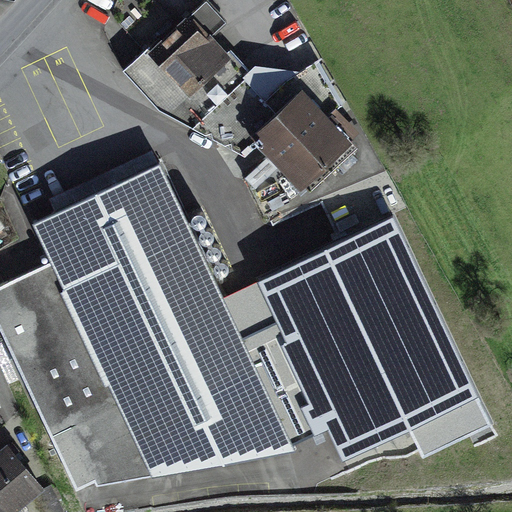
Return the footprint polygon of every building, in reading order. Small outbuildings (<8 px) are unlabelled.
[(153,51),(147,58),(190,100),(231,61),(226,56),(210,40),(226,25),(206,4),(190,19),(188,18),(153,51)] [(147,58),(153,51),(150,47),(136,61),(123,74),(160,114),(246,160),(258,148),(253,142),(302,94),(328,120),(336,112),(340,109),(314,66),(299,75),(255,68),(250,73),(230,52),(226,56),(231,61),(190,100),(147,58)] [(302,94),(253,142),(258,148),(301,196),(330,172),(337,181),(353,166),(345,159),(356,150),(351,143),(359,135),(336,112),(328,120),(302,94)] [(97,488),(296,450),(165,166),(33,232),(51,266),(0,290),(0,330),(48,440),(73,432),(97,488)] [(42,490),(7,446),(0,452),(0,511),(20,511),(34,500),(44,492),(42,490)] [(51,485),(42,490),(44,492),(34,500),(40,511),(64,511),(65,511),(51,485)]
